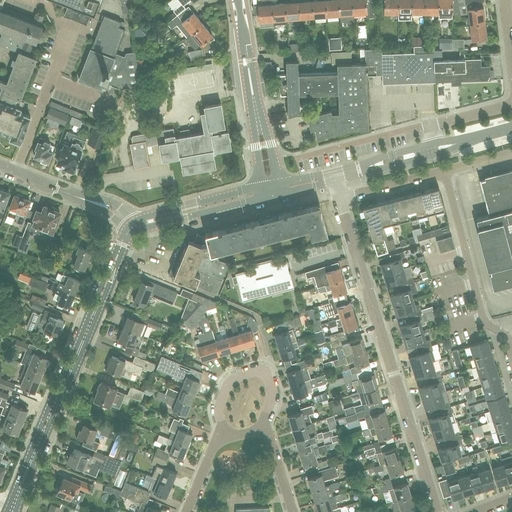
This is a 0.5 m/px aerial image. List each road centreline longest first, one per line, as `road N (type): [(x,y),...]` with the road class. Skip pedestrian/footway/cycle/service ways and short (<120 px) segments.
road 1 (residential): [(438,511),(337,199)]
road 2 (tertiary): [(10,505),(123,234),(137,223)]
road 3 (residential): [(511,358),(507,339),(482,314),(443,171)]
road 4 (tertiary): [(270,190),(236,0)]
road 5 (residential): [(137,223),(0,165)]
road 6 (residential): [(221,427),(216,409),(225,383),(251,369),(265,371),(273,386),(265,419)]
road 7 (tertiary): [(137,223),(270,190)]
road 8 (residential): [(428,150),(422,127),(511,97)]
